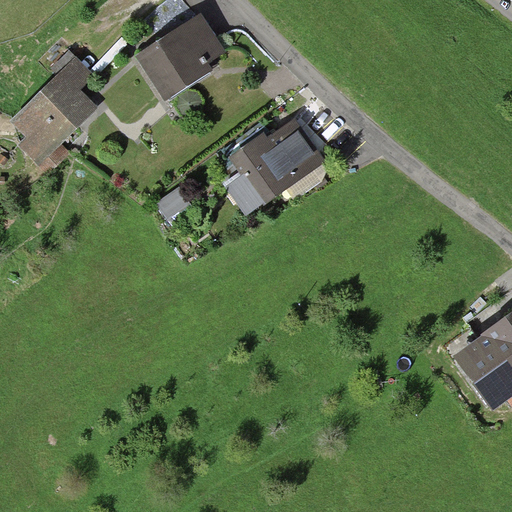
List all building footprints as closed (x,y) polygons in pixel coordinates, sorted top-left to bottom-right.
[(195,15),(133,51),(158,93),(203,67),(197,56),(214,47),(195,15)] [(71,57),(8,115),(26,133),(19,140),(34,156),(92,103),(75,85),(87,73),(71,57)] [(224,179),(246,207),(316,154),(288,117),(263,135),(258,128),(225,153),(237,170),(224,179)] [(174,186),(149,203),(159,218),(184,201),(174,186)] [(511,331),(479,357),(511,401),(511,331)]
